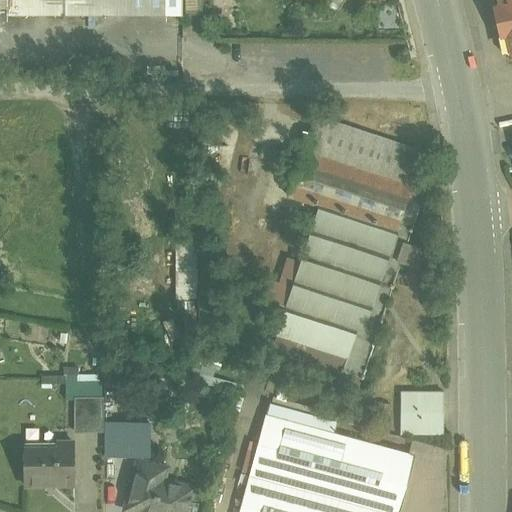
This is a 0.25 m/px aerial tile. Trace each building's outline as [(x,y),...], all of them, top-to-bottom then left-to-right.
[(7,0),(8,15),(128,15),(183,15),(183,0),(7,0)] [(203,0),(186,0),(186,15),(203,16),(203,0)] [(511,0),(493,0),(506,55),(511,58),(511,0)] [(251,103),(202,101),(201,115),(248,119),(251,103)] [(424,151),(316,116),(304,150),(414,186),(424,151)] [(283,144),(261,209),(283,217),(304,150),(283,144)] [(414,186),(304,150),(283,217),(303,223),(298,236),(309,240),(301,263),(288,259),(282,276),(295,280),(293,288),(281,322),(277,335),(278,336),(270,360),(360,388),(422,202),(425,191),(426,192),(426,190),(414,186)] [(178,233),(178,300),(200,299),(200,233),(178,233)] [(216,244),(201,244),(201,295),(216,295),(216,244)] [(272,282),(261,315),(281,322),(293,288),(272,282)] [(124,373),(108,373),(108,413),(124,413),(124,373)] [(444,392),(402,392),(402,406),(394,406),(394,415),(402,415),(402,434),(444,434),(444,392)] [(105,396),(75,397),(75,430),(103,430),(103,432),(105,432),(105,419),(105,396)] [(391,406),(380,403),(375,425),(387,432),(391,406)] [(395,511),(411,454),(267,415),(240,511),(395,511)] [(137,428),(105,419),(105,432),(105,453),(129,459),(137,428)] [(58,443),(58,447),(25,448),(25,485),(75,484),(75,442),(58,443)] [(164,467),(140,461),(127,509),(136,511),(188,511),(195,488),(161,479),(164,467)]
